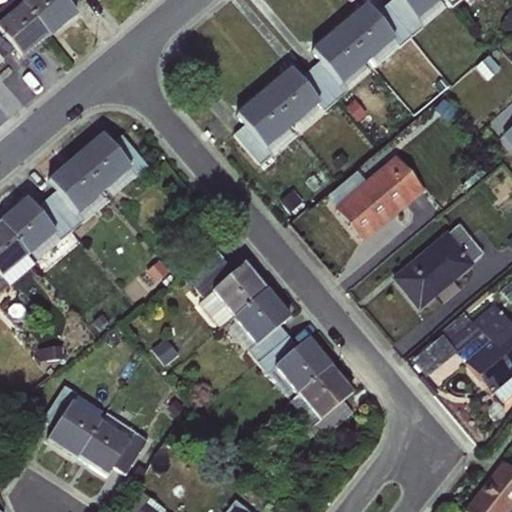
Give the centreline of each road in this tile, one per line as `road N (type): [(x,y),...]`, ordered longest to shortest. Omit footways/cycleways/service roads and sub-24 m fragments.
road 1 (residential): [(401,434),(380,379),(116,74)]
road 2 (residential): [(0,171),(116,74)]
